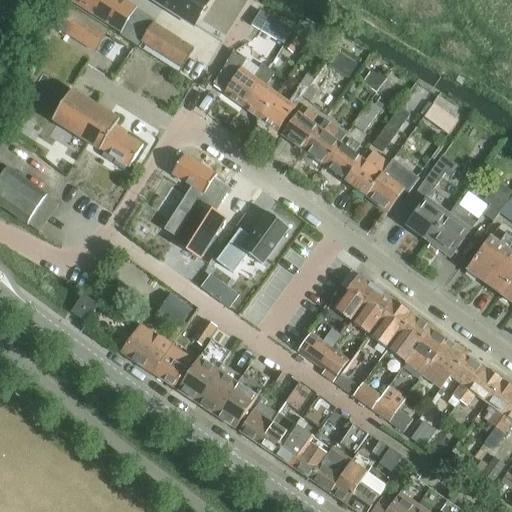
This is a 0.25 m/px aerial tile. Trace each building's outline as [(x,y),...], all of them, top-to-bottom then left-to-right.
[(63,0),(119,33),(135,5),(125,0),(63,0)] [(153,0),(194,26),(210,0),(153,0)] [(71,9),(58,29),(83,44),(95,24),(71,9)] [(283,47),(285,48),(295,34),(261,13),(252,26),(284,46),(283,47)] [(155,20),(144,38),(185,65),(198,45),(155,20)] [(303,39),(295,34),(285,48),(293,53),(303,39)] [(337,52),(328,66),(333,69),(348,79),(357,65),(337,52)] [(225,95),(242,108),(269,70),(263,66),(260,70),(236,53),(215,86),(225,94),(225,95)] [(315,82),(303,98),(310,103),(333,69),(328,66),(326,64),(314,82),(315,82)] [(242,108),(260,120),(278,95),(267,87),(276,75),(269,70),(242,108)] [(363,85),(377,94),(387,78),(379,73),(377,76),(371,72),(363,85)] [(277,133),(303,98),(315,82),(314,82),(308,77),(298,91),(290,103),(278,95),(260,120),(277,133)] [(72,91),(53,121),(55,123),(100,151),(100,150),(129,168),(143,147),(114,129),(119,120),(72,91)] [(371,104),(354,127),(364,134),(386,103),(380,98),(375,106),(371,104)] [(334,109),(323,100),(317,108),(328,117),(334,109)] [(456,120),(433,105),(426,117),(452,133),(457,125),(456,120)] [(400,108),(373,145),(383,153),(410,115),(400,108)] [(281,136),(303,152),(319,129),(312,124),(317,117),(309,110),(303,118),(298,114),(281,136)] [(303,152),(324,167),(341,145),(333,139),(339,132),(330,125),(324,133),(319,129),(303,152)] [(324,167),(345,183),(362,160),(355,155),(360,147),(351,141),(346,149),(341,145),(324,167)] [(198,202),(204,206),(222,178),(184,155),(172,175),(192,188),(190,191),(200,198),(198,202)] [(345,183),(367,198),(383,176),(376,170),(381,163),(376,159),(377,158),(373,155),(366,163),(362,160),(345,183)] [(444,156),(423,184),(433,191),(446,174),(452,178),(460,168),(444,156)] [(0,205),(40,234),(60,205),(0,163),(0,205)] [(388,214),(409,183),(393,172),(388,179),(383,176),(367,198),(388,214)] [(511,196),(511,192),(499,183),(485,202),(490,206),(484,215),(494,222),(511,196)] [(425,241),(429,244),(449,216),(429,201),(428,201),(423,208),(409,226),(426,239),(425,241)] [(456,208),(429,244),(450,260),(475,226),(467,220),(468,217),(456,208)] [(243,218),(220,250),(242,264),(248,255),(267,267),(292,230),(266,213),(257,227),(243,218)] [(483,284),(511,244),(511,238),(506,234),(499,245),(490,238),(466,271),(483,284)] [(511,244),(483,284),(500,296),(511,279),(511,244)] [(359,276),(334,309),(352,322),(376,289),(359,276)] [(511,279),(500,296),(511,304),(511,279)] [(352,322),(370,336),(394,302),(376,289),(352,322)] [(192,310),(171,295),(159,312),(180,327),(192,310)] [(83,299),(74,313),(86,321),(96,307),(83,299)] [(370,336),(388,349),(412,315),(394,302),(370,336)] [(139,328),(121,354),(153,375),(172,348),(154,336),(161,325),(144,314),(137,326),(139,328)] [(406,362),(430,328),(412,315),(388,349),(406,362)] [(204,347),(217,329),(207,321),(194,340),(204,347)] [(424,376),(448,342),(430,328),(406,362),(424,376)] [(298,354),(319,367),(332,349),(311,335),(298,354)] [(178,391),(197,404),(221,368),(222,368),(231,355),(212,342),(203,355),(202,355),(178,391)] [(448,342),(424,376),(441,388),(450,377),(466,355),(448,342)] [(153,375),(174,389),(193,361),(176,350),(172,348),(153,375)] [(333,350),(332,349),(319,367),(326,372),(323,376),(334,383),(346,366),(330,354),(333,350)] [(360,351),(335,384),(349,394),(356,384),(349,379),(367,356),(360,351)] [(460,401),(484,368),(466,355),(450,377),(461,385),(453,396),(460,401)] [(241,380),(222,368),(221,368),(197,404),(216,417),(241,380)] [(236,430),(260,393),(269,380),(250,368),(242,381),(241,380),(216,417),(236,430)] [(484,368),(460,401),(467,406),(475,396),(486,403),(502,381),(484,368)] [(282,384),(286,377),(278,372),(274,379),(275,379),(272,385),(278,388),(281,384),(282,384)] [(496,428),(511,406),(511,388),(502,381),(486,403),(497,411),(489,422),(496,428)] [(363,383),(353,397),(371,411),(382,396),(363,383)] [(303,415),(317,396),(301,384),(287,403),(303,415)] [(387,393),(373,412),(383,419),(389,424),(399,410),(403,404),(387,393)] [(320,398),(305,419),(321,431),(328,422),(329,420),(334,414),(336,410),(320,398)] [(239,432),(257,445),(277,415),(260,404),(256,409),(239,432)] [(511,406),(496,428),(503,432),(511,421),(511,422),(511,406)] [(399,410),(389,424),(404,434),(414,420),(399,410)] [(334,414),(329,420),(335,425),(340,418),(334,414)] [(257,445),(276,457),(296,428),(277,415),(257,445)] [(314,440),(301,432),(307,424),(301,420),(296,428),(276,457),(294,470),(314,440)] [(425,448),(437,432),(424,422),(412,439),(425,448)] [(354,427),(341,446),(355,455),(368,436),(354,427)] [(441,455),(450,442),(439,435),(430,448),(441,455)] [(314,442),(315,441),(314,440),(294,470),(311,482),(325,460),(331,453),(330,453),(314,442)] [(379,443),(371,454),(378,459),(385,448),(379,443)] [(311,482),(329,494),(351,462),(332,450),(330,453),(331,453),(325,460),(311,482)] [(469,463),(458,455),(449,467),(460,475),(469,463)] [(483,497),(505,466),(494,458),(471,489),(483,497)] [(368,474),(351,462),(329,494),(346,506),(359,486),(360,486),(368,474)] [(346,506),(355,511),(369,511),(378,500),(387,486),(368,474),(360,486),(359,486),(346,506)] [(415,511),(423,502),(404,489),(392,506),(382,500),(373,511),(415,511)] [(415,511),(437,511),(423,502),(415,511)]
